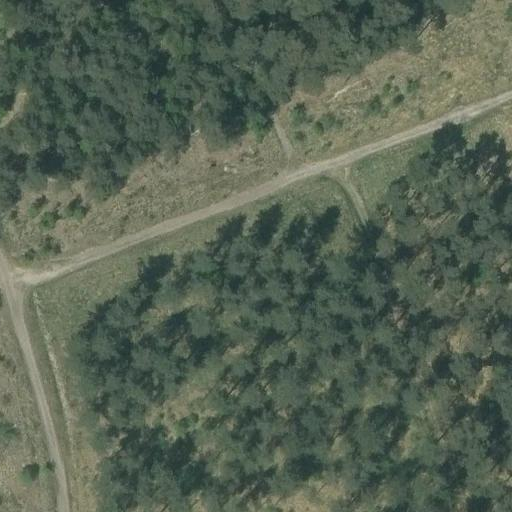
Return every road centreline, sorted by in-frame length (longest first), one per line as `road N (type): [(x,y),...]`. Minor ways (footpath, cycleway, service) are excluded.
road 1 (track): [(11,278),(511,92)]
road 2 (track): [(62,511),(11,278)]
